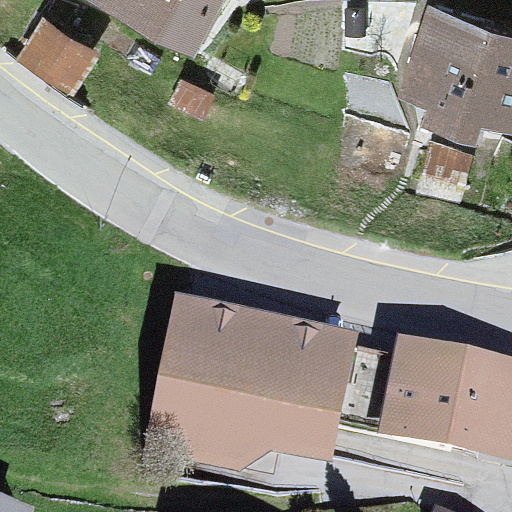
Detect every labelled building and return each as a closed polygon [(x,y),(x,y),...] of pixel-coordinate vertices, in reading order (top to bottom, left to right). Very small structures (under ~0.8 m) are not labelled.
[(205,0),(83,0),(183,47),(205,0)] [(511,26),(421,1),(391,105),(511,138),(511,26)] [(94,48),(40,17),(14,60),(68,91),(94,48)] [(220,94),(181,82),(172,111),(210,123),(220,94)] [(431,129),(422,184),(467,191),(475,136),(431,129)] [(345,342),(174,306),(147,431),(318,467),(329,419),(345,342)] [(372,431),(389,353),(345,342),(329,419),(372,431)] [(511,380),(389,353),(372,431),(511,462),(511,380)]
